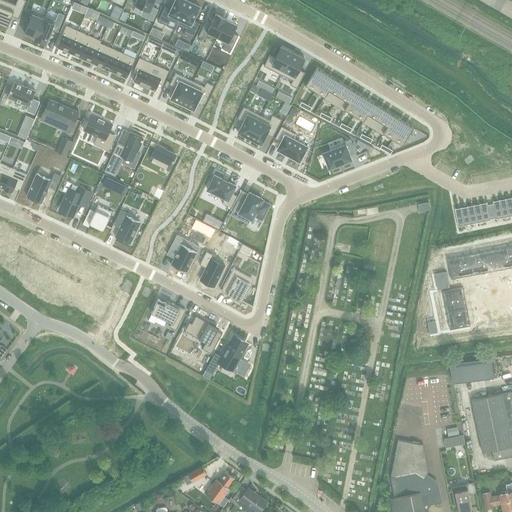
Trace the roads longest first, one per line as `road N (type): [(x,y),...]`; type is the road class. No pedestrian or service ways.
road 1 (residential): [(302,197),(281,215),(256,320),(248,325),(0,205)]
road 2 (residential): [(302,197),(291,183),(135,104),(0,48)]
road 3 (residential): [(222,0),(439,124),(442,140),(413,156)]
road 4 (residential): [(322,511),(86,340)]
road 5 (unknown): [(511,375),(465,393),(478,461),(511,463)]
